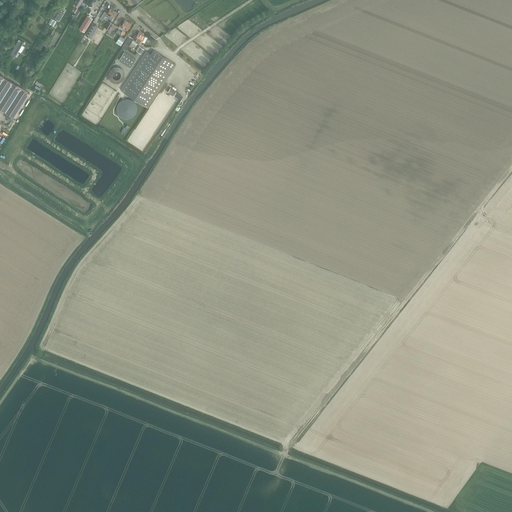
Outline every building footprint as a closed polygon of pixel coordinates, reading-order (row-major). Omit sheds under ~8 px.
[(106,14),(105,16),(108,18),(111,20),(113,18),(116,12),(110,8),(106,14)] [(88,15),(79,28),(84,31),(93,18),(88,15)] [(127,30),(131,24),(124,20),(122,24),(120,23),(118,27),(126,32),(127,30)] [(109,30),(113,24),(109,21),(105,27),(109,30)] [(93,23),(85,35),(90,38),(92,35),(91,34),(97,25),(93,23)] [(123,45),(122,47),(127,50),(128,48),(131,42),(136,45),(138,42),(140,43),(142,42),(142,41),(144,43),(147,38),(145,36),(139,32),(137,35),(135,34),(133,39),(128,36),(123,45)] [(8,54),(7,55),(12,59),(13,57),(14,55),(15,56),(24,41),(19,38),(10,53),(9,52),(8,54)] [(150,103),(173,69),(173,68),(176,64),(154,50),(151,54),(146,50),(121,89),(148,107),(150,103)] [(119,60),(131,67),(136,60),(124,52),(119,60)] [(108,74),(109,78),(111,81),(115,84),(119,83),(123,80),(125,76),(125,72),(122,68),(118,66),(113,67),(110,70),(108,74)] [(0,107),(14,117),(29,93),(0,74),(0,107)] [(170,88),(168,92),(173,96),(176,92),(170,88)] [(130,126),(127,125),(121,133),(124,135),(130,126)]
